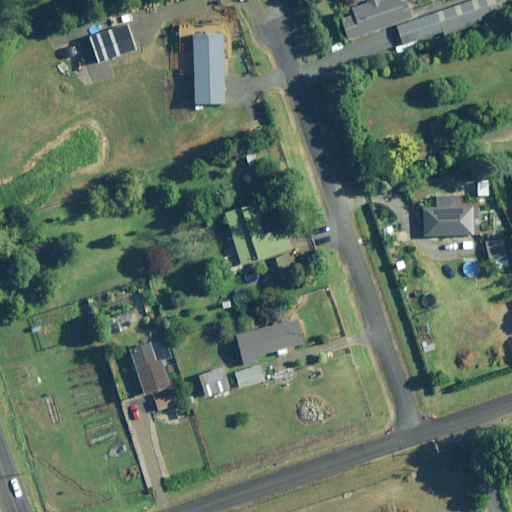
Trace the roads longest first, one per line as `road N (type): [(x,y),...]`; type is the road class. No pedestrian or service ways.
road 1 (unclassified): [(275,18),(419,433)]
road 2 (unclassified): [(419,433),(183,511)]
